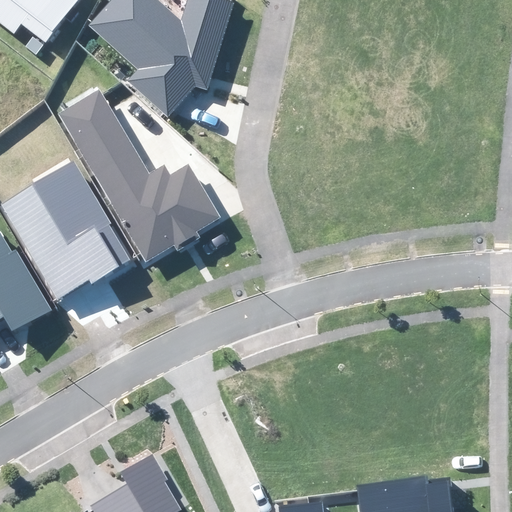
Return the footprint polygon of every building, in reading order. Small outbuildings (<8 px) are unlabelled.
[(48,46),(83,0),(0,0),(0,24),(17,37),(24,28),(48,46)] [(140,73),(130,84),(170,120),(199,89),(210,92),(235,6),(214,0),(190,0),(184,23),(158,0),(115,0),(90,28),(140,73)] [(61,114),(149,263),(177,246),(181,252),(202,240),(199,236),(223,221),(191,168),(173,179),(166,167),(152,176),(102,91),(61,114)] [(72,162),(2,204),(56,299),(90,280),(92,284),(127,262),(72,162)] [(0,327),(7,324),(13,335),(54,312),(21,254),(13,258),(0,235),(0,327)] [(123,487),(86,509),(87,511),(176,511),(161,486),(169,481),(155,456),(118,478),(123,487)] [(453,475),(357,487),(359,511),(407,511),(457,506),(453,475)]
